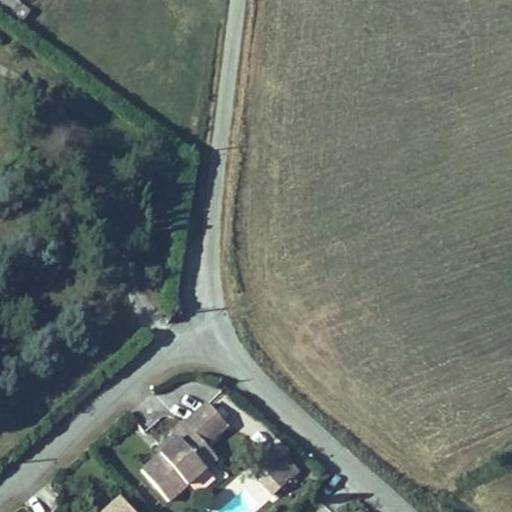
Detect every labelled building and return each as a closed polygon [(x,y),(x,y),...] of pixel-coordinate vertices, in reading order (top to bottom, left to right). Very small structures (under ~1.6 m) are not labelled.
[(20,26),(29,14),(17,5),(8,17),(20,26)] [(212,463),(200,450),(226,427),(219,419),(206,405),(184,424),(183,423),(171,434),(173,436),(177,440),(159,456),(142,471),(168,502),(211,464),(212,463)] [(230,423),(223,416),(219,419),(226,427),(230,423)] [(159,456),(177,440),(173,436),(155,451),(159,456)] [(279,450),(251,477),(272,498),(300,471),(279,450)] [(248,511),(254,507),(239,491),(214,511),(248,511)] [(129,511),(119,500),(105,511),(129,511)]
